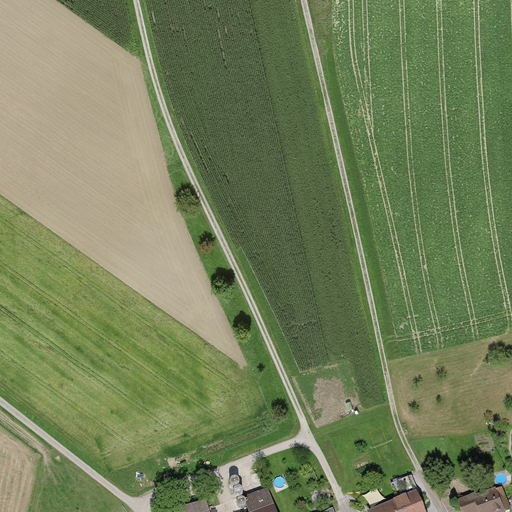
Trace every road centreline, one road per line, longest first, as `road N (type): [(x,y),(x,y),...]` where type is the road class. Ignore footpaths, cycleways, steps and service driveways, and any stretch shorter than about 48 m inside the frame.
road 1 (track): [(135,0),(173,137),(345,511)]
road 2 (track): [(305,0),(394,406),(443,511)]
road 3 (track): [(138,506),(311,438)]
road 4 (track): [(0,403),(140,511)]
